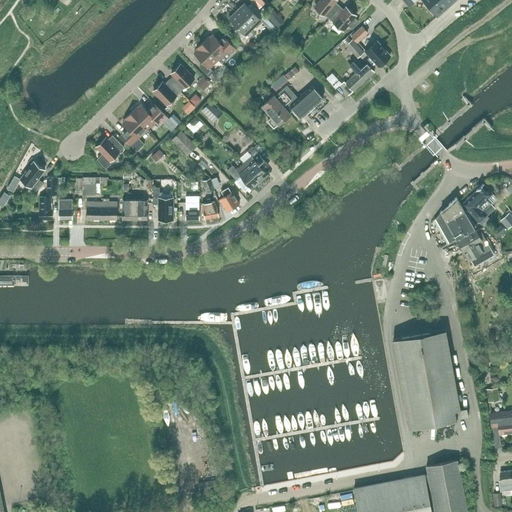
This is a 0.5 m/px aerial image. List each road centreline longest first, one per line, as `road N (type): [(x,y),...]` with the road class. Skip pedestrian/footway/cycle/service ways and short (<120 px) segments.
road 1 (tertiary): [(0,251),(210,245),(367,134),(412,125)]
road 2 (residential): [(71,146),(216,0)]
road 3 (unclassified): [(232,511),(243,500),(401,472),(409,459)]
road 4 (unclassified): [(387,329),(409,459)]
road 5 (unclassified): [(453,318),(475,446)]
